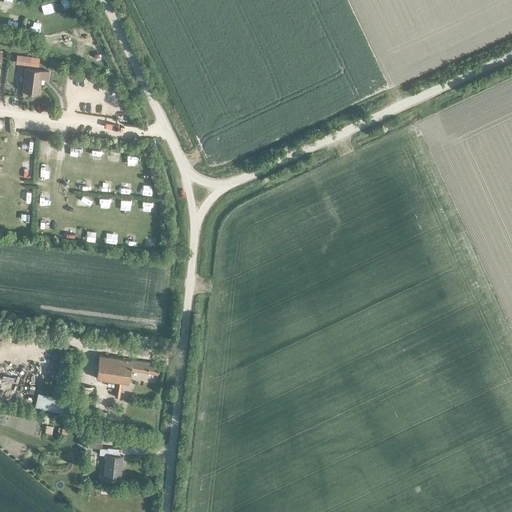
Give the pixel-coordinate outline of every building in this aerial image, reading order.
[(48,78),(49,71),(26,68),(23,90),(39,92),(41,78),(48,78)] [(157,374),(159,362),(100,354),(96,378),(117,381),(115,396),(120,397),(122,381),(128,382),(130,370),(157,374)] [(90,416),(94,386),(79,385),(75,415),(90,416)] [(34,405),(68,413),(71,399),(37,392),(34,405)] [(52,425),(46,424),(44,433),(51,434),(52,425)] [(104,478),(119,479),(121,456),(119,456),(120,448),(107,447),(107,448),(101,448),(102,434),(89,432),(87,446),(100,447),(99,454),(106,455),(104,478)]
